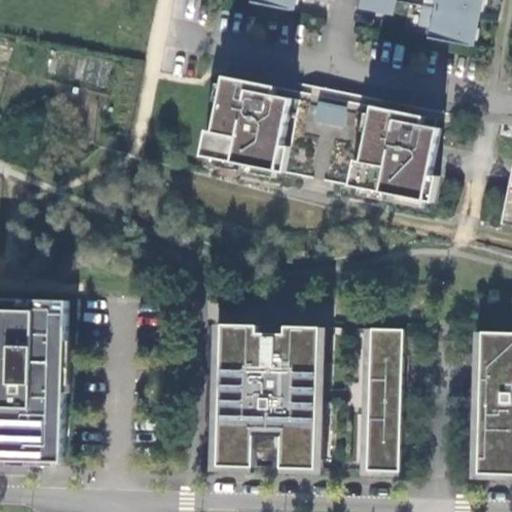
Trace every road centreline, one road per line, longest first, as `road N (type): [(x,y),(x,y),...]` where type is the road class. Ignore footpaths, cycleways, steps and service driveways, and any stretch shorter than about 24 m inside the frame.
road 1 (unknown): [(216,502),(215,316),(230,301),(306,298),(397,304),(428,327),(440,507)]
road 2 (residential): [(440,507),(115,499)]
road 3 (residential): [(511,102),(330,65)]
road 4 (residential): [(330,65),(169,33)]
